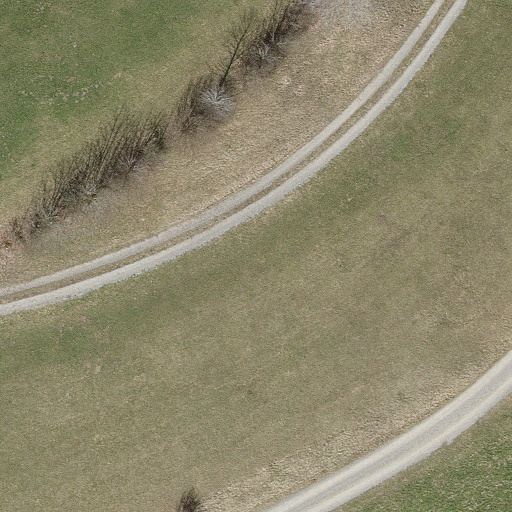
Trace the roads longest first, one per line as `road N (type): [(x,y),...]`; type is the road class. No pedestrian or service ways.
road 1 (track): [(451,0),(384,91),(238,208),(176,242),(0,301)]
road 2 (track): [(511,369),(364,474),(292,511)]
